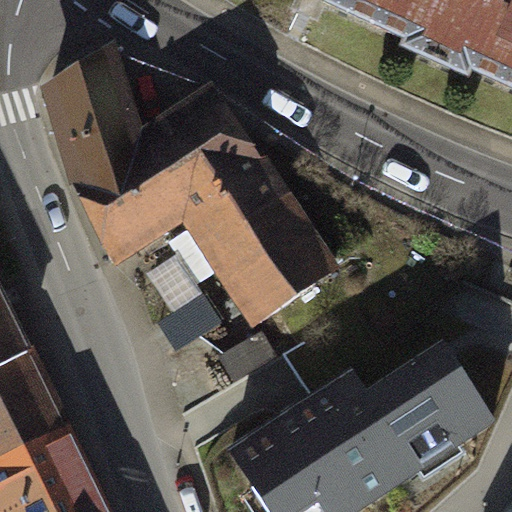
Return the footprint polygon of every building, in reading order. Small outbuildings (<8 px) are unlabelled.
[(511,0),(328,0),(327,3),(414,42),(410,50),(472,78),(475,70),(511,86),(511,0)] [(127,58),(55,88),(128,267),(272,165),(220,92),(158,127),(127,58)] [(276,172),(195,226),(266,332),(347,278),(276,172)] [(0,292),(0,378),(37,358),(0,292)] [(233,458),(268,511),(357,511),(488,427),(438,351),(369,396),(357,377),(233,458)] [(0,457),(62,426),(37,358),(0,378),(0,457)] [(0,499),(5,511),(102,511),(62,426),(0,457),(0,499)]
